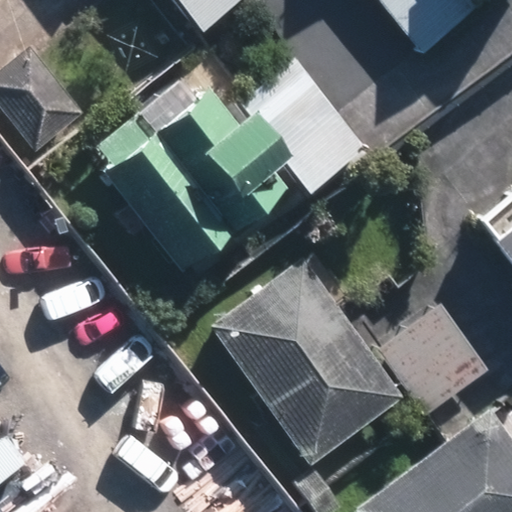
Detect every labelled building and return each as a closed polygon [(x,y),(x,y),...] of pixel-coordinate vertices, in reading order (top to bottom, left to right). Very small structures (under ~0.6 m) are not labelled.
[(226,0),(177,0),(198,24),(226,0)] [(467,0),(375,0),(414,50),(472,5),(467,0)] [(28,44),(0,67),(0,109),(30,145),(79,105),(28,44)] [(177,76),(90,143),(87,146),(174,265),(282,187),(263,160),(276,151),(302,187),(361,145),(293,52),(232,96),(238,104),(228,112),(204,80),(188,91),(177,76)] [(511,206),(484,229),(511,262),(511,206)] [(296,251),(204,318),(306,458),(398,391),(296,251)] [(107,309),(0,299),(0,400),(99,409),(107,309)] [(434,301),(372,347),(420,412),(483,366),(434,301)] [(160,377),(92,428),(123,470),(192,419),(160,377)] [(511,511),(511,443),(484,405),(346,504),(352,511),(511,511)]
